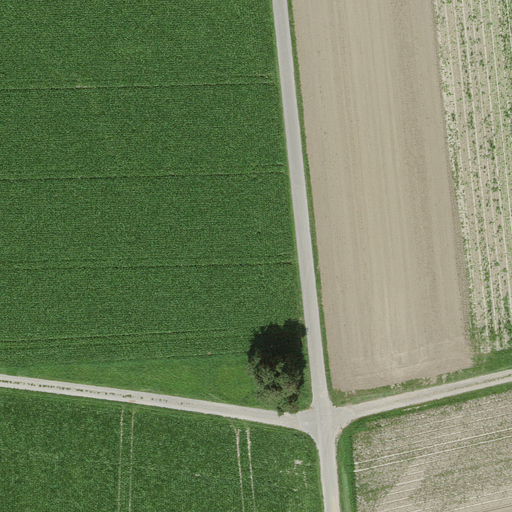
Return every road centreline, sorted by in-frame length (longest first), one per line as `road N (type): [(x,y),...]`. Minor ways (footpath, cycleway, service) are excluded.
road 1 (track): [(511,383),(325,427),(0,387)]
road 2 (unclassified): [(280,0),(332,511)]
